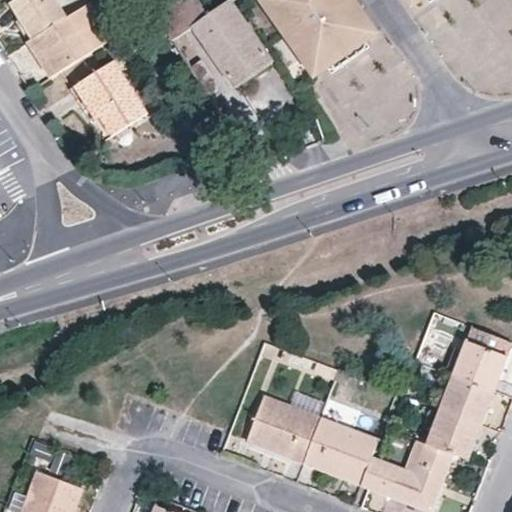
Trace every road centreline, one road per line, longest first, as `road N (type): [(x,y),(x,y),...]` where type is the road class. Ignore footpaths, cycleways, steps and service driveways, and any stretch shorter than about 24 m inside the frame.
road 1 (primary): [(464,122),(133,235),(120,257)]
road 2 (primary): [(120,257),(141,268),(476,163)]
road 3 (residential): [(112,511),(130,468),(163,454),(317,511)]
road 4 (residential): [(378,0),(464,122)]
